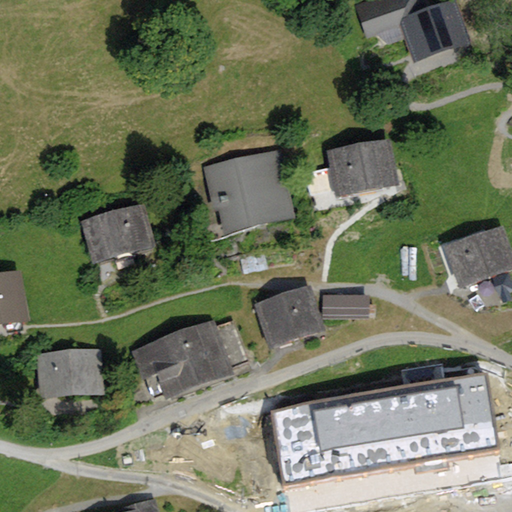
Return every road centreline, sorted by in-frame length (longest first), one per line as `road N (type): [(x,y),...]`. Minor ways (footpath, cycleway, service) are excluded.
road 1 (residential): [(511,363),(435,338),(395,340),(95,449),(30,456)]
road 2 (residential): [(178,488),(30,456)]
road 3 (residential): [(511,490),(377,511)]
road 4 (residential): [(178,488),(56,511)]
